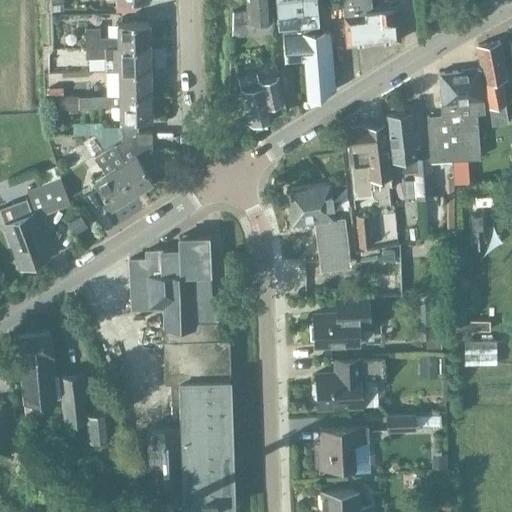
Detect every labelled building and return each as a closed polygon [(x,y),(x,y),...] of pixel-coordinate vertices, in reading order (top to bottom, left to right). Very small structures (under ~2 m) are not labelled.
[(246,0),(248,23),(272,22),(270,0),(246,0)] [(317,0),(276,0),(278,30),(319,28),(317,0)] [(398,8),(371,11),(370,0),(343,0),(348,46),(401,41),(398,8)] [(233,12),(232,35),(244,35),(243,11),(233,12)] [(100,27),(86,28),(86,47),(119,46),(150,46),(149,34),(153,34),(153,23),(149,23),(149,21),(118,21),(119,37),(100,37),(100,27)] [(285,35),(287,61),(305,60),(308,100),(336,91),(331,32),(285,35)] [(501,81),(507,79),(500,42),(478,46),(490,108),(505,105),(501,81)] [(119,46),(86,47),(86,58),(106,58),(106,71),(119,71),(150,70),(150,68),(154,68),(154,57),(150,57),(150,46),(119,46)] [(431,161),(480,157),(479,136),(477,114),(485,113),(484,111),(480,68),(439,72),(442,102),(440,102),(441,113),(427,114),(429,154),(430,161),(431,161)] [(150,70),(119,71),(120,95),(151,94),(150,70)] [(240,76),(242,89),(248,122),(273,117),(271,104),(285,101),(280,77),(260,81),(260,85),(259,85),(257,73),(240,76)] [(49,110),(73,109),(72,91),(48,92),(49,110)] [(91,96),(79,96),(79,108),(102,108),(102,106),(120,106),(121,120),(122,120),(138,119),(151,119),(151,94),(120,95),(107,95),(91,95),(91,96)] [(414,170),(416,169),(414,156),(417,156),(416,145),(420,144),(418,129),(412,129),(410,110),(387,113),(393,159),(401,158),(403,171),(414,170)] [(103,121),(73,122),(74,134),(96,134),(105,150),(116,143),(117,144),(122,140),(122,126),(104,126),(103,121)] [(391,187),(392,187),(385,124),(346,129),(354,198),(372,196),(376,200),(377,206),(393,204),(391,187)] [(105,150),(132,193),(153,180),(138,157),(143,154),(152,154),(152,132),(139,132),(136,132),(122,140),(117,144),(116,143),(105,150)] [(105,150),(95,156),(100,165),(101,164),(106,173),(95,180),(111,206),(132,193),(105,150)] [(417,156),(414,156),(416,169),(414,170),(416,198),(434,196),(431,161),(430,161),(429,154),(417,156)] [(61,177),(27,189),(37,217),(71,204),(61,177)] [(320,257),(352,253),(347,215),(334,217),(330,184),(287,189),(292,225),(316,222),(320,257)] [(22,267),(49,257),(33,213),(6,223),(22,267)] [(356,214),(359,246),(373,244),(370,213),(356,214)] [(85,225),(79,217),(69,223),(75,231),(85,225)] [(146,258),(130,258),(130,260),(132,307),(163,306),(165,382),(175,381),(175,397),(172,397),(172,426),(147,427),(149,482),(183,481),(183,507),(233,505),(228,338),(217,339),(216,297),(210,297),(208,235),(184,236),(179,236),(179,239),(179,248),(162,249),(158,249),(145,249),(146,258)] [(338,312),(313,313),(314,344),(358,342),(357,321),(369,320),(367,296),(337,298),(338,312)] [(489,321),(480,321),(480,329),(489,329),(489,321)] [(23,411),(41,410),(40,399),(60,397),(62,422),(85,420),(87,439),(107,437),(105,411),(84,413),(81,372),(50,375),(49,352),(51,352),(49,329),(16,332),(23,411)] [(312,385),(312,389),(313,393),(315,396),(317,397),(317,406),(362,404),(360,377),(385,375),(384,354),(366,355),(361,355),(361,356),(336,357),(336,372),(316,373),(316,381),(314,382),(312,385)] [(0,401),(0,456),(9,456),(2,401),(0,401)] [(415,429),(415,413),(387,415),(388,430),(415,429)] [(368,442),(367,427),(321,429),(322,444),(319,444),(319,452),(315,453),(315,467),(320,466),(320,468),(354,466),(353,442),(368,442)] [(371,511),(371,507),(359,508),(358,490),(322,491),(323,511),(371,511)] [(162,500),(162,501),(162,502),(162,503),(162,504),(163,506),(164,507),(165,507),(167,508),(169,508),(170,507),(171,507),(172,506),(172,505),(173,504),(173,502),(173,501),(173,500),(173,499),(172,499),(171,498),(171,497),(170,497),(168,496),(167,496),(166,496),(164,497),(163,498),(163,499),(162,500)]
